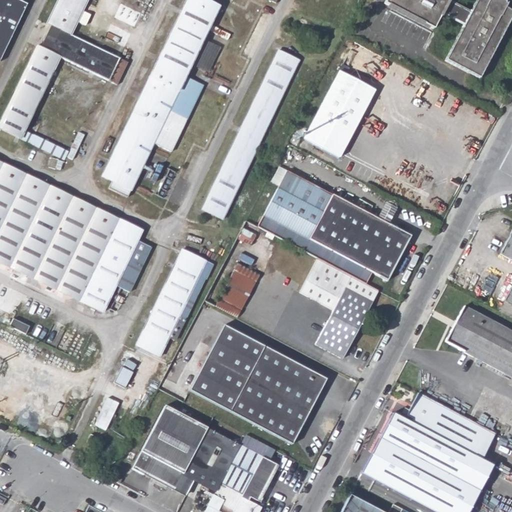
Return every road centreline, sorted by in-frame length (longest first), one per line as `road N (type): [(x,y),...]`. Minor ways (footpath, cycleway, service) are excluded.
road 1 (residential): [(491,167),(309,511)]
road 2 (unknown): [(369,399),(231,318),(210,326),(176,372)]
road 3 (unknown): [(402,337),(511,403)]
